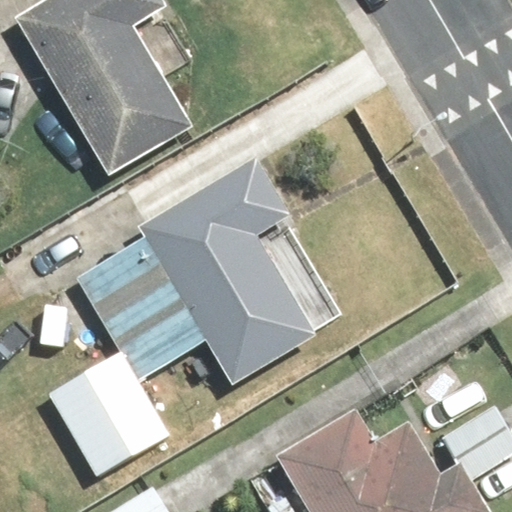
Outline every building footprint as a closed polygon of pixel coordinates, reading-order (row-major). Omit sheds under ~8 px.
[(64,0),(24,25),(117,180),(199,130),(140,31),(175,10),(168,0),(64,0)] [(149,389),(220,347),(245,389),(330,339),(268,235),(295,219),(263,164),(236,180),(151,230),(157,241),(86,283),(130,358),(149,389)] [(149,389),(130,358),(59,400),(108,482),(179,440),(149,389)] [(313,511),(501,511),(474,467),(455,478),(426,429),(386,452),(364,415),(284,463),(313,511)] [(178,511),(163,488),(124,511),(178,511)]
